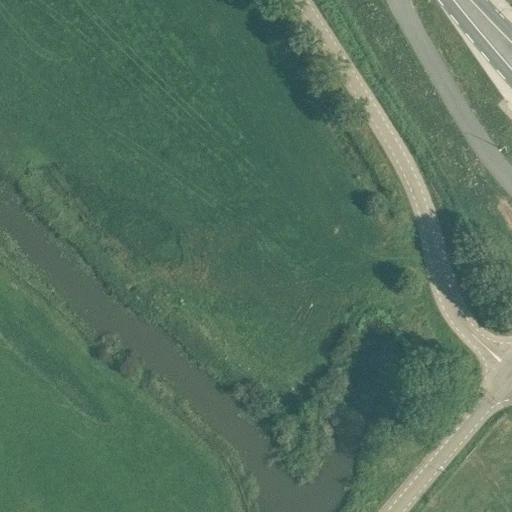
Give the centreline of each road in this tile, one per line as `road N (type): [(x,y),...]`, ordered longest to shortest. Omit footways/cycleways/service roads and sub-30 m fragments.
road 1 (unclassified): [(511,371),(453,310),(408,171),(300,0)]
road 2 (tertiary): [(511,180),(397,0)]
road 3 (tertiary): [(394,511),(511,373)]
